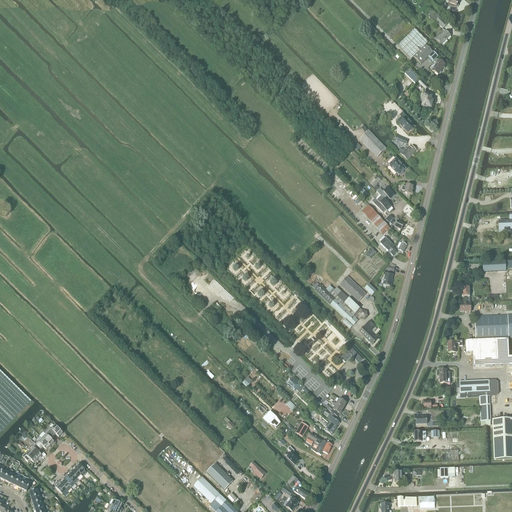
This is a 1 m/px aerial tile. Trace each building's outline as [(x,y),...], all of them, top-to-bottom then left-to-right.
[(456,8),(458,1),(455,0),(447,0),(447,1),(449,1),(448,6),(456,8)] [(440,18),(434,12),(430,16),(442,30),(447,25),(440,18)] [(414,29),(397,45),(411,59),(413,57),(421,65),(428,57),(433,53),(425,45),(428,43),(414,29)] [(442,46),(450,37),(445,31),(436,40),(442,46)] [(433,53),(428,57),(433,62),(436,64),(431,71),(439,75),(445,65),(438,60),(438,61),(436,59),(438,57),(433,52),(433,53)] [(415,84),(417,82),(420,80),(409,69),(404,74),(415,84)] [(428,87),(420,80),(418,83),(425,90),(428,87)] [(424,103),(422,109),(427,110),(426,111),(431,112),(431,110),(434,101),(432,100),(433,98),(431,97),(431,96),(429,96),(429,94),(425,93),(423,103),(424,103)] [(384,112),(379,116),(383,120),(388,116),(384,112)] [(402,113),(399,116),(403,119),(402,121),(399,124),(407,132),(409,131),(410,132),(413,129),(412,128),(414,126),(410,123),(411,122),(402,113)] [(377,158),(386,149),(368,131),(359,140),(377,158)] [(416,151),(412,147),(410,148),(409,147),(406,149),(405,148),(402,151),(401,150),(398,152),(407,161),(416,151)] [(399,176),(406,169),(396,159),(393,161),(389,166),(399,176)] [(411,196),(413,187),(406,185),(406,188),(403,187),(402,191),(405,192),(404,194),(411,196)] [(380,189),(377,192),(381,196),(384,200),(386,202),(389,199),(390,200),(395,195),(388,188),(383,193),(380,189)] [(375,199),(372,202),(373,204),(383,213),(386,210),(387,212),(392,207),(386,202),(384,200),(381,196),(377,201),(375,199)] [(384,236),(391,230),(368,206),(361,212),(384,236)] [(510,221),(499,222),(499,231),(504,231),(504,229),(510,229),(510,230),(511,230),(511,214),(510,214),(510,220),(510,221)] [(401,231),(404,225),(397,222),(394,228),(401,231)] [(386,238),(380,243),(386,250),(393,257),(398,253),(397,252),(394,248),(395,247),(387,239),(386,238)] [(395,247),(394,248),(397,252),(402,254),(407,246),(402,243),(401,244),(399,243),(397,247),(396,246),(395,247)] [(482,263),(483,273),(505,272),(505,262),(482,263)] [(391,287),(392,283),(393,280),(392,280),(393,276),(385,274),(383,285),(391,287)] [(358,302),(366,294),(347,277),(340,285),(358,302)] [(350,330),(350,329),(353,327),(358,321),(356,319),(358,316),(358,315),(358,314),(361,310),(360,309),(349,299),(336,288),(335,290),(333,289),(330,286),(326,290),(320,284),(319,285),(317,283),(313,287),(315,290),(314,290),(330,305),(345,320),(343,323),(350,330)] [(372,296),(376,291),(369,284),(365,289),(372,296)] [(469,287),(461,288),(462,297),(467,297),(467,303),(470,303),(470,297),(469,287)] [(460,312),(465,312),(470,312),(470,304),(460,304),(460,312)] [(358,315),(358,316),(359,319),(364,321),(368,317),(367,311),(362,310),(361,310),(358,314),(358,315)] [(475,339),(509,338),(511,338),(511,315),(508,316),(475,317),(475,339)] [(372,345),(377,340),(370,333),(376,327),(369,321),(359,332),(372,345)] [(508,339),(466,341),(466,354),(472,353),(473,367),(501,366),(509,366),(511,366),(511,356),(509,357),(508,339)] [(456,353),(455,344),(455,342),(447,342),(448,353),(456,353)] [(362,360),(348,345),(344,349),(347,352),(340,358),(345,363),(351,357),(358,364),(362,360)] [(439,384),(450,383),(450,378),(450,373),(447,373),(446,370),(439,371),(439,384)] [(0,433),(31,402),(0,371),(0,433)] [(245,381),(243,383),(247,387),(252,382),(248,377),(245,380),(245,381)] [(489,381),(460,382),(460,394),(484,393),(484,397),(489,397),(490,397),(496,397),(499,394),(498,383),(496,380),(489,381)] [(229,386),(234,391),(239,386),(234,381),(229,386)] [(484,397),(479,397),(480,422),(480,426),(490,425),(490,422),(489,397),(484,397)] [(336,405),(343,409),(346,404),(339,400),(337,403),(335,402),(334,404),(336,405)] [(289,402),(287,405),(292,411),(295,408),(296,408),(296,407),(291,403),(290,402),(289,402)] [(261,405),(259,407),(260,412),(262,414),(263,415),(267,410),(266,409),(261,405)] [(340,415),(343,409),(336,405),(333,411),(334,411),(334,412),(337,416),(339,414),(340,415)] [(326,420),(331,423),(337,428),(340,423),(333,419),(335,417),(330,414),(326,410),(324,414),(328,417),(326,420)] [(266,419),(263,421),(264,422),(268,426),(269,426),(271,423),(276,429),(280,425),(268,412),(264,417),(266,419)] [(327,433),(332,436),(337,428),(331,423),(329,426),(328,425),(329,424),(328,423),(322,419),(323,418),(318,414),(314,418),(318,421),(320,423),(325,427),(325,426),(327,427),(324,431),(327,433)] [(415,425),(427,425),(426,417),(415,417),(415,425)] [(511,419),(492,420),(492,422),(493,461),(511,460),(511,419)] [(302,438),(309,428),(301,423),(295,434),(302,438)] [(46,430),(53,437),(56,435),(59,438),(63,434),(54,425),(51,429),(48,427),(46,430)] [(51,440),(53,437),(46,430),(40,436),(50,447),(54,443),(51,440)] [(431,445),(440,444),(439,431),(431,432),(431,445)] [(414,433),(414,443),(422,442),(422,436),(424,436),(424,432),(414,433)] [(305,443),(305,444),(317,453),(316,454),(321,456),(323,452),(328,455),(332,446),(327,443),(321,440),(312,435),(311,434),(305,443)] [(46,451),(50,447),(40,436),(36,440),(38,442),(36,445),(35,445),(41,450),(43,448),(46,451)] [(35,445),(36,445),(34,443),(27,450),(29,451),(38,460),(42,456),(38,453),(41,450),(35,445)] [(291,453),(286,457),(295,466),(300,461),(292,453),(294,451),(290,447),(288,449),(291,453)] [(458,450),(443,451),(443,463),(459,462),(458,450)] [(34,464),(38,460),(29,451),(26,455),(24,454),(22,457),(28,463),(31,461),(34,464)] [(253,462),(249,467),(255,472),(254,474),(260,480),(266,474),(253,462)] [(81,475),(83,477),(87,473),(78,465),(76,467),(74,465),(72,467),(81,475)] [(215,465),(207,473),(225,490),(233,482),(215,465)] [(440,478),(448,478),(449,487),(511,484),(511,466),(440,469),(440,478)] [(0,478),(5,481),(9,473),(6,472),(8,468),(5,467),(4,469),(1,477),(0,477),(0,478)] [(77,479),(81,475),(72,467),(71,468),(73,470),(71,473),(77,479)] [(10,484),(14,476),(11,475),(13,471),(11,470),(9,473),(5,481),(10,484)] [(395,483),(403,482),(402,472),(394,473),(395,483)] [(16,487),(20,479),(17,477),(18,474),(16,473),(14,476),(10,484),(16,487)] [(74,483),(75,485),(79,481),(77,479),(71,473),(68,475),(66,473),(65,475),(74,483)] [(20,479),(16,487),(21,489),(25,481),(22,480),(24,476),(21,475),(20,479)] [(75,485),(74,483),(65,475),(63,476),(65,478),(63,480),(72,489),(75,485)] [(287,483),(284,486),(287,488),(290,485),(290,486),(293,483),(295,484),(298,480),(294,477),(293,476),(291,478),(287,483)] [(25,481),(21,489),(27,492),(31,484),(27,483),(29,479),(27,478),(25,481)] [(194,486),(211,504),(209,506),(215,511),(237,511),(227,501),(214,489),(209,484),(202,478),(194,486)] [(68,493),(72,489),(63,480),(61,483),(59,481),(57,482),(66,491),(68,493)] [(62,495),(66,491),(57,482),(56,484),(58,486),(55,488),(62,495)] [(305,500),(308,495),(297,487),(293,491),(297,494),(305,500)] [(38,490),(29,493),(31,499),(40,496),(39,493),(42,492),(41,489),(38,491),(38,490)] [(286,501),(283,506),(285,507),(292,511),(295,509),(296,510),(298,507),(297,506),(299,503),(297,502),(299,500),(292,494),(290,497),(291,498),(288,502),(286,501)] [(40,496),(31,499),(33,505),(38,503),(41,502),(40,499),(44,498),(43,495),(40,496)] [(2,511),(8,507),(3,505),(3,503),(0,502),(3,497),(1,496),(0,497),(0,511),(1,511),(2,511)] [(419,497),(419,509),(435,508),(434,496),(419,497)] [(397,498),(394,499),(394,501),(397,500),(398,507),(401,507),(412,507),(417,506),(416,498),(405,498),(405,501),(403,501),(403,497),(397,497),(397,498)] [(38,503),(33,505),(35,510),(43,508),(42,505),(46,503),(45,501),(42,502),(41,502),(38,503)] [(111,506),(122,511),(123,509),(121,508),(122,505),(114,501),(112,505),(111,506)] [(275,511),(277,511),(281,509),(275,503),(271,507),(275,511)]
